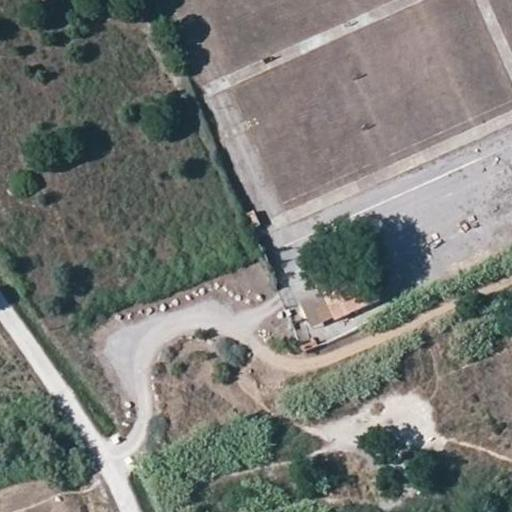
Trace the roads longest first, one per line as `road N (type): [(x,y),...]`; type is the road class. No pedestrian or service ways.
road 1 (track): [(511,278),(309,366),(261,351),(222,321),(184,321),(147,345),(141,424),(102,460)]
road 2 (unclassified): [(129,511),(70,403),(0,303)]
